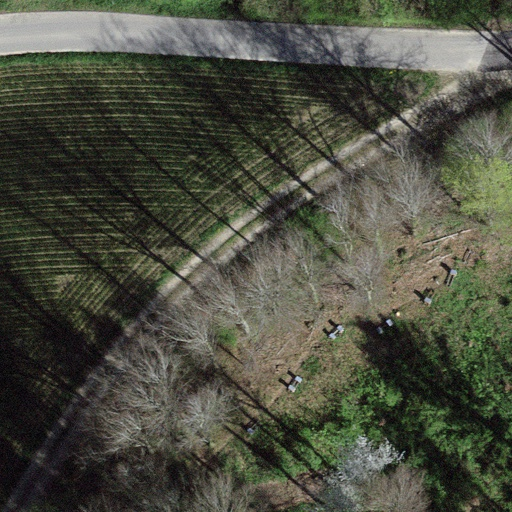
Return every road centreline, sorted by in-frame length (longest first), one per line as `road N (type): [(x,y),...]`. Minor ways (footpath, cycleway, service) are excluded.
road 1 (track): [(19,511),(49,458),(163,306),(391,128),(511,55)]
road 2 (unclassified): [(0,39),(78,29),(511,49)]
